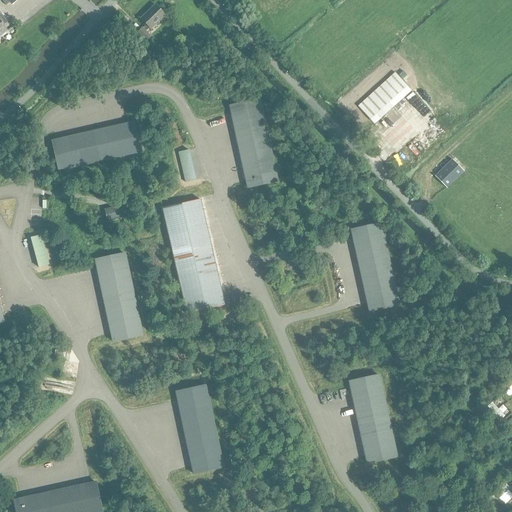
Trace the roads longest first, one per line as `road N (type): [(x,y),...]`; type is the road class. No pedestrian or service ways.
road 1 (unclassified): [(511,284),(465,262),(212,0)]
road 2 (unclassified): [(115,0),(0,117)]
